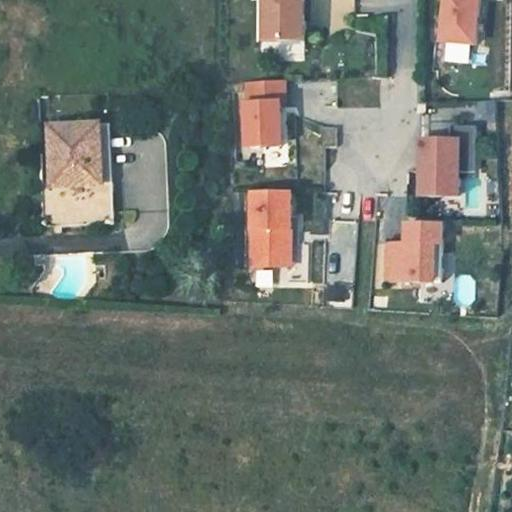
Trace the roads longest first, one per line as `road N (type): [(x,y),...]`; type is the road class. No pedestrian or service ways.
road 1 (unknown): [(0,247),(126,241)]
road 2 (residential): [(403,120),(402,0)]
